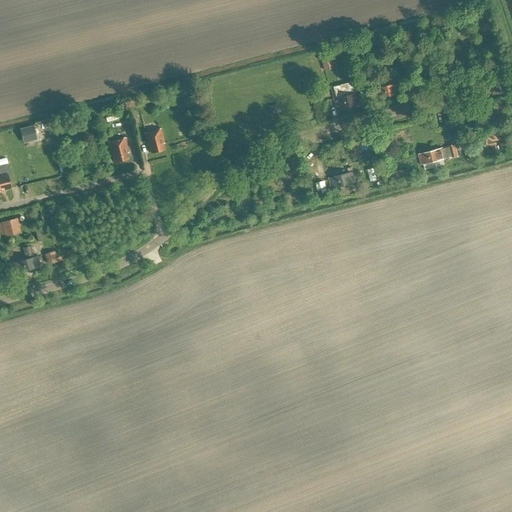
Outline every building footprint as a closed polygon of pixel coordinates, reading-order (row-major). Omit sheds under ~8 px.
[(333,68),(329,53),(320,55),(324,71),(333,68)] [(396,75),(378,80),(380,88),(375,89),(378,100),(402,93),(400,82),(398,83),(396,75)] [(358,93),(354,81),(331,87),(337,111),(362,104),(359,93),(358,93)] [(409,91),(407,81),(400,83),(402,93),(409,91)] [(123,114),(127,113),(125,103),(110,107),(111,111),(122,108),(123,114)] [(23,144),(37,140),(33,126),(19,130),(23,144)] [(150,154),(164,150),(162,144),(164,144),(160,129),(144,133),(146,141),(147,141),(150,154)] [(124,138),(108,142),(110,150),(111,150),(114,163),(128,159),(126,153),(128,153),(124,138)] [(445,159),(457,156),(454,145),(448,147),(449,147),(443,148),(418,155),(421,165),(446,159),(445,159)] [(332,189),(356,182),(353,172),(329,178),(332,189)] [(0,176),(0,191),(11,189),(7,174),(1,176),(0,176)] [(327,193),(324,181),(316,183),(319,195),(327,193)] [(17,219),(2,222),(5,236),(20,232),(17,219)] [(38,242),(43,240),(40,229),(35,231),(38,242)] [(16,274),(40,267),(37,256),(13,263),(16,274)]
